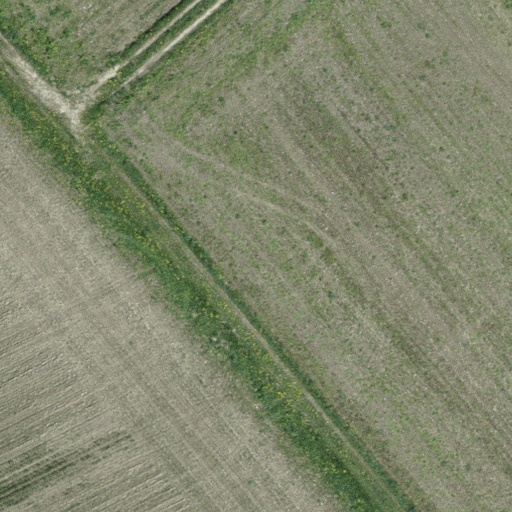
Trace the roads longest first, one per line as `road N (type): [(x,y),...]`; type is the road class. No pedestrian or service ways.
road 1 (track): [(68,118),(393,511)]
road 2 (track): [(0,36),(68,118),(207,0)]
